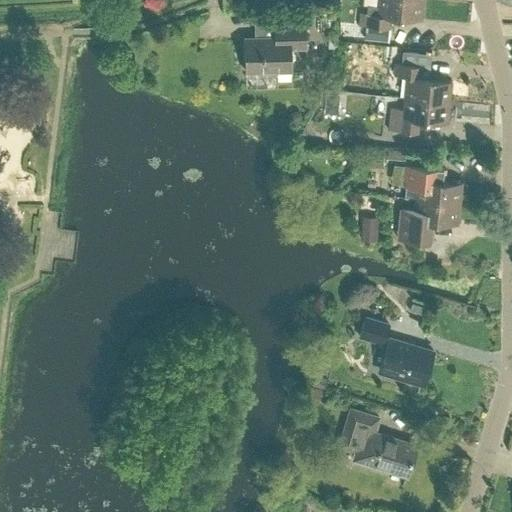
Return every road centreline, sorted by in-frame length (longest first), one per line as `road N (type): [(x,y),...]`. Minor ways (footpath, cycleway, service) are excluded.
road 1 (residential): [(511,365),(508,133),(481,0)]
road 2 (residential): [(466,511),(511,365)]
